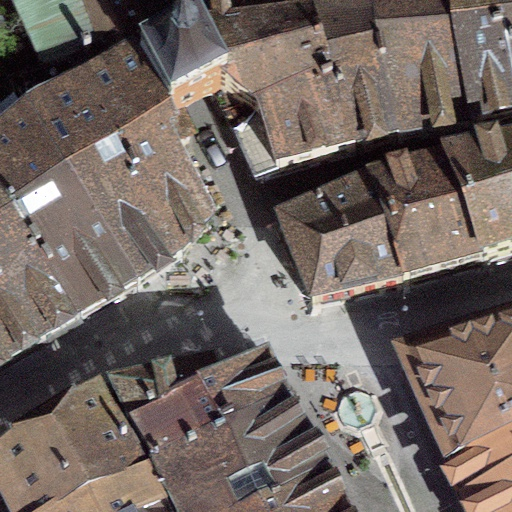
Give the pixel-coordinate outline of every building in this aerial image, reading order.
[(148,59),(124,0),(13,0),(24,24),(43,69),(45,75),(72,63),(73,65),(91,54),(104,84),(136,66),(148,59)] [(511,9),(498,10),(511,70),(511,9)] [(511,121),(511,70),(498,10),(454,13),(476,130),(511,121)] [(441,14),(368,18),(395,146),(476,130),(454,13),(441,14)] [(305,21),(330,88),(355,156),(395,146),(368,18),(305,21)] [(266,139),(258,120),(330,88),(305,21),(194,32),(226,94),(220,98),(248,145),(266,139)] [(226,94),(194,32),(162,51),(148,59),(136,66),(167,125),(180,118),(193,111),(211,103),(220,98),(226,94)] [(188,140),(188,132),(180,118),(167,125),(136,66),(104,84),(91,54),(73,65),(72,63),(45,75),(43,69),(8,82),(37,120),(137,291),(181,262),(208,227),(174,154),(188,140)] [(137,291),(37,120),(8,82),(2,74),(0,75),(0,195),(19,226),(82,323),(137,291)] [(320,165),(355,156),(330,88),(258,120),(266,139),(248,145),(240,149),(255,184),(320,165)] [(511,259),(511,154),(445,167),(482,268),(511,259)] [(409,289),(482,268),(445,167),(370,188),(404,289),(405,295),(410,294),(409,289)] [(405,295),(404,289),(370,188),(279,227),(310,304),(307,305),(310,316),(321,313),(319,308),(403,290),(404,295),(405,295)] [(0,237),(19,226),(0,195),(0,237)] [(82,323),(19,226),(0,237),(0,277),(45,345),(82,323)] [(0,371),(45,345),(0,277),(0,371)] [(511,331),(403,366),(451,473),(511,442),(511,331)] [(129,430),(153,469),(284,412),(262,366),(217,388),(212,374),(110,396),(129,430)] [(0,463),(0,487),(12,511),(77,511),(146,478),(101,399),(0,463)] [(284,412),(153,469),(173,511),(258,511),(326,481),(284,412)] [(511,511),(511,442),(451,473),(469,511),(511,511)] [(162,511),(163,511),(146,478),(77,511),(162,511)] [(340,511),(326,481),(258,511),(340,511)]
